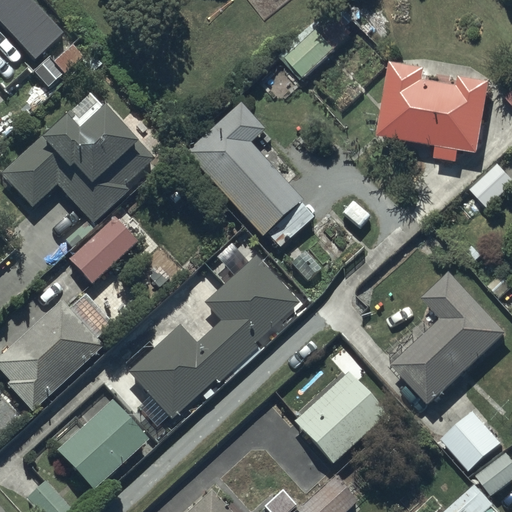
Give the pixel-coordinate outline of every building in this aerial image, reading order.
[(23,0),(0,0),(0,22),(17,42),(11,48),(34,73),(47,61),(76,94),(103,70),(80,45),(71,53),(23,0)] [(336,10),(281,60),(305,86),(360,37),(336,10)] [(435,77),(394,70),(381,146),(440,156),(438,166),(459,169),(461,158),(480,162),(492,91),(465,86),(465,82),(452,80),(452,76),(436,73),(435,77)] [(70,120),(1,181),(32,216),(57,193),(93,234),(160,175),(103,109),(79,130),(70,120)] [(266,138),(242,111),(186,160),(262,246),(268,241),(280,255),(313,225),(302,212),(305,209),(252,150),(266,138)] [(511,181),(502,171),(473,197),(489,215),(511,193),(511,181)] [(73,262),(69,266),(93,291),(137,248),(110,220),(70,258),(73,262)] [(0,243),(0,270),(13,258),(0,243)] [(180,333),(128,381),(173,430),(218,389),(220,392),(260,356),(258,352),(300,314),(256,265),(206,311),(222,329),(197,352),(180,333)] [(442,327),(393,373),(431,414),(509,341),(453,281),(424,308),(442,327)] [(105,356),(63,310),(0,367),(0,377),(12,391),(8,395),(33,423),(105,356)] [(349,381),(295,430),(332,472),(387,424),(349,381)] [(273,401),(217,456),(237,477),(293,424),(273,401)] [(149,452),(112,411),(57,462),(93,502),(149,452)] [(506,451),(476,419),(443,448),(473,481),(506,451)] [(495,503),(511,489),(511,465),(507,459),(478,483),(495,503)] [(321,491),(306,475),(288,492),(303,508),(321,491)] [(333,484),(304,511),(355,511),(357,510),(333,484)] [(65,511),(47,490),(27,507),(31,511),(65,511)] [(497,511),(477,490),(454,511),(497,511)] [(296,511),(283,497),(266,511),(296,511)] [(223,511),(212,500),(198,511),(223,511)]
